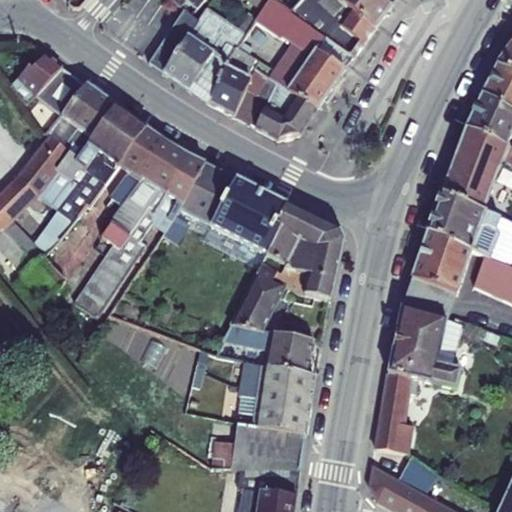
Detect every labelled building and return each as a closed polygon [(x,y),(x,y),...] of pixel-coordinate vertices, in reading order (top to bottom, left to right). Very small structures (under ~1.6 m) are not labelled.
[(203,5),(197,0),(167,0),(179,10),(185,4),(196,12),(203,5)] [(268,0),(242,0),(261,15),(270,1),(268,0)] [(353,61),(392,10),(379,0),(268,0),(270,1),(349,58),(353,61)] [(379,0),(392,10),(399,0),(379,0)] [(315,115),(345,73),(340,70),(349,58),(270,1),(261,15),(257,20),(245,38),(243,40),(263,53),(299,77),(294,84),(259,61),(258,63),(254,72),(276,87),(315,115)] [(204,12),(196,25),(236,50),(243,40),(245,38),(236,32),(204,12)] [(190,19),(182,13),(178,20),(193,31),(196,25),(190,19)] [(245,38),(257,20),(247,14),(236,32),(245,38)] [(178,20),(149,66),(208,107),(236,50),(196,25),(193,31),(178,20)] [(236,50),(258,63),(259,61),(263,53),(243,40),(236,50)] [(135,46),(130,54),(141,61),(146,53),(135,46)] [(511,46),(496,68),(511,76),(511,46)] [(267,104),(276,87),(254,72),(258,63),(236,50),(208,107),(233,121),(247,93),(262,101),(267,104)] [(345,73),(353,61),(349,58),(340,70),(345,73)] [(30,71),(10,91),(21,104),(27,109),(36,101),(64,73),(46,60),(33,73),(30,71)] [(511,76),(496,68),(481,96),(511,112),(511,76)] [(63,121),(87,90),(64,73),(36,101),(63,121)] [(299,138),(315,115),(276,87),(267,104),(253,132),(276,144),(299,138)] [(51,136),(51,142),(79,162),(116,110),(87,90),(63,121),(55,131),(51,136)] [(233,121),(248,129),(262,101),(247,93),(233,121)] [(511,112),(481,96),(465,131),(506,147),(511,135),(511,112)] [(72,226),(77,222),(88,208),(90,209),(102,194),(118,173),(147,133),(116,110),(79,162),(51,142),(19,182),(41,198),(39,200),(72,226)] [(331,128),(340,134),(348,121),(340,115),(331,128)] [(511,150),(506,147),(465,131),(441,196),(483,215),(503,163),(511,168),(511,150)] [(165,146),(147,133),(118,173),(102,194),(124,210),(112,226),(115,228),(105,242),(117,250),(75,307),(98,323),(146,252),(139,247),(153,224),(152,218),(188,159),(165,146)] [(139,247),(146,252),(153,256),(177,221),(183,213),(206,168),(188,159),(152,218),(153,224),(139,247)] [(289,210),(206,168),(183,213),(268,260),(282,234),(277,231),(289,210)] [(19,182),(0,200),(0,227),(6,233),(14,226),(39,200),(41,198),(19,182)] [(483,215),(441,196),(427,235),(472,253),(490,261),(501,236),(494,231),(499,221),(483,215)] [(341,234),(289,210),(277,231),(282,234),(268,260),(268,261),(284,271),(280,278),(278,277),(273,285),(285,291),(299,299),(313,302),(331,305),(345,244),(341,234)] [(183,213),(177,221),(264,268),(268,261),(268,260),(183,213)] [(0,252),(25,279),(43,259),(25,241),(27,239),(14,226),(6,233),(0,227),(0,252)] [(472,253),(427,235),(422,249),(467,268),(472,253)] [(447,323),(467,268),(422,249),(402,312),(447,323)] [(43,259),(25,279),(37,291),(50,303),(66,285),(43,259)] [(511,305),(511,270),(490,261),(487,259),(475,289),(511,305)] [(278,277),(264,268),(230,329),(262,335),(285,291),(273,285),(278,277)] [(319,316),(328,318),(331,305),(313,302),(313,310),(320,311),(319,316)] [(458,326),(402,312),(388,369),(373,455),(407,459),(407,457),(411,428),(405,426),(413,383),(457,393),(461,372),(453,370),(464,327),(458,326)] [(224,362),(307,377),(313,344),(262,335),(230,329),(215,359),(224,362)] [(501,339),(480,330),(476,338),(497,348),(501,339)] [(200,355),(191,391),(200,393),(204,377),(209,358),(200,355)] [(261,401),(310,408),(314,380),(307,377),(224,362),(221,377),(241,381),(237,400),(261,405),(261,401)] [(238,429),(305,439),(310,408),(261,401),(261,405),(260,419),(240,416),(238,426),(238,429)] [(241,475),(300,474),(305,439),(238,429),(235,447),(232,475),(241,475)] [(215,445),(212,475),(232,475),(235,447),(215,445)] [(407,459),(373,455),(368,489),(375,505),(388,511),(449,511),(431,501),(442,480),(407,457),(407,459)] [(511,511),(511,476),(496,511),(511,511)] [(295,511),(299,482),(240,480),(239,493),(243,494),(240,511),(295,511)]
